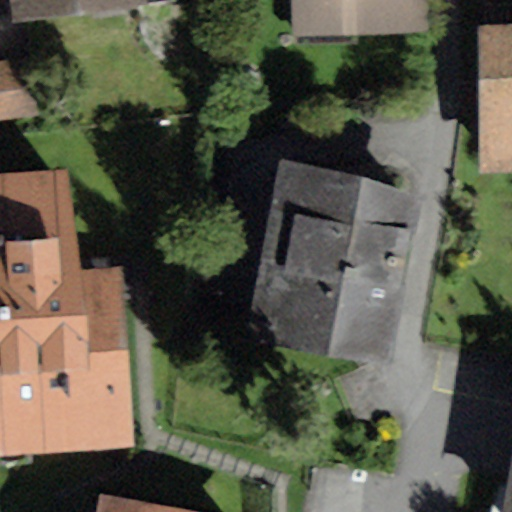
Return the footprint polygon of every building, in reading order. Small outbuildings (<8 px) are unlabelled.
[(10,0),(13,21),(146,6),(145,0),(10,0)] [(426,0),(290,0),(291,34),(428,29),(426,0)] [(484,21),(476,21),(480,169),(511,168),(511,2),(483,3),(484,21)] [(20,59),(0,61),(0,119),(26,117),(20,59)] [(244,335),(380,364),(422,194),(285,158),(244,335)] [(67,169),(0,174),(0,453),(132,443),(118,267),(81,270),(67,169)] [(511,511),(511,452),(500,511),(511,511)] [(226,511),(97,488),(92,511),(226,511)]
